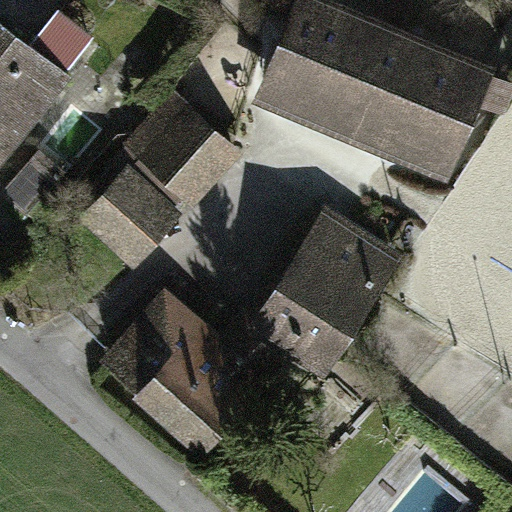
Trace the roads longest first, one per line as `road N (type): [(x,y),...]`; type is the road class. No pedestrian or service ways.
road 1 (unknown): [(48,395),(268,162)]
road 2 (residential): [(0,353),(182,511)]
